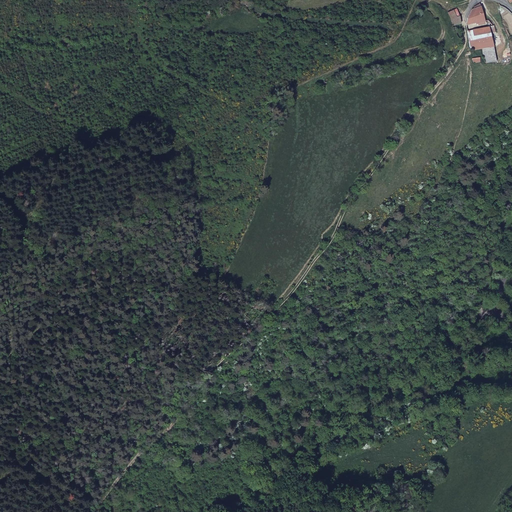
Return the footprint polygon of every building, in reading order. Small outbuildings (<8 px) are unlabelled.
[(481,8),(471,11),(475,24),(485,22),(481,8)] [(461,25),(460,17),(456,17),(453,11),(447,14),(454,26),(461,25)] [(475,24),(471,11),(469,16),(466,25),(475,24)] [(468,37),(490,33),(489,28),(467,32),(468,37)] [(493,47),(492,42),(490,33),(468,37),(470,46),(471,51),(472,51),(493,47)]
